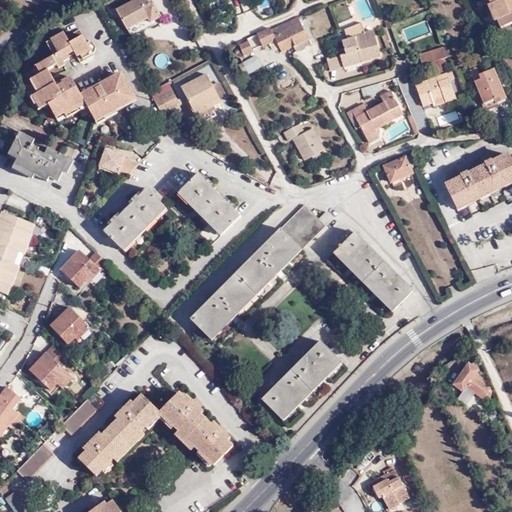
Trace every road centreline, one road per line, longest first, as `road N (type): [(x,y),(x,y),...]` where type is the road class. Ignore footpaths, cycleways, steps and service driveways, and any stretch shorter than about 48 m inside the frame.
road 1 (residential): [(0,184),(3,176),(61,205),(165,303),(283,192)]
road 2 (residential): [(83,73),(118,53),(165,136),(283,192)]
road 3 (secondary): [(309,442),(441,318)]
road 4 (residential): [(210,45),(294,196)]
road 5 (residential): [(356,206),(441,318)]
road 6 (residential): [(210,45),(330,0)]
road 7 (residential): [(461,307),(511,422)]
road 8 (unknown): [(175,140),(84,226)]
